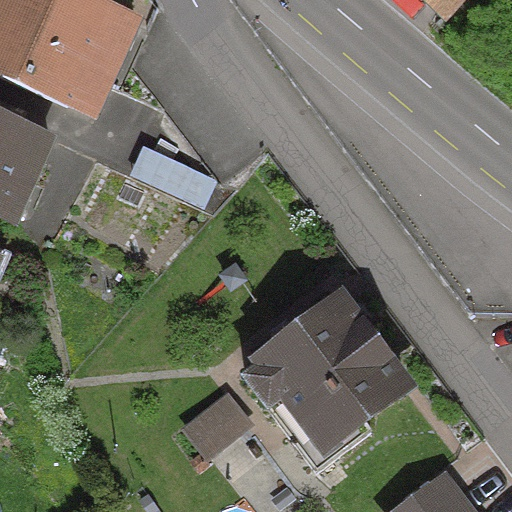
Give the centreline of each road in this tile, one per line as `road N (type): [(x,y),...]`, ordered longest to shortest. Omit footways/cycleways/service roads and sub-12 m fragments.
road 1 (residential): [(194,0),(511,429)]
road 2 (primary): [(323,0),(511,149)]
